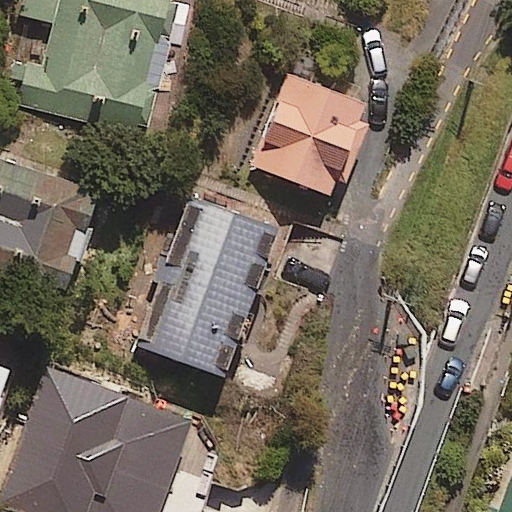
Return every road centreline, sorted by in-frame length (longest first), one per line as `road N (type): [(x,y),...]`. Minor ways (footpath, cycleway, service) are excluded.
road 1 (residential): [(344,511),(355,466),(353,311),(361,248),(492,0)]
road 2 (residential): [(511,221),(395,511)]
